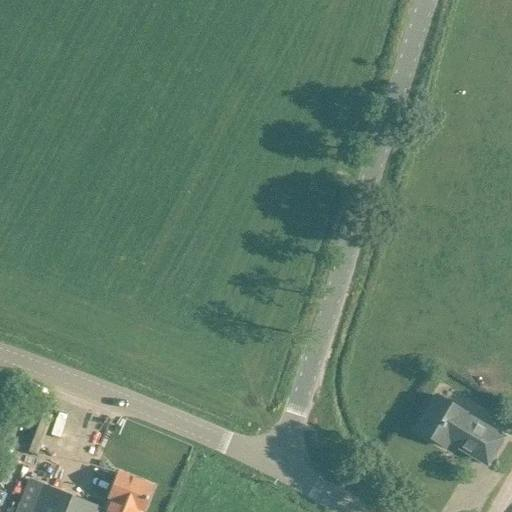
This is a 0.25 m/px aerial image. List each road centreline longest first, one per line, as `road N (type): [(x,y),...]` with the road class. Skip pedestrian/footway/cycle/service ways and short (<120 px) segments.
road 1 (tertiary): [(277,464),(426,0)]
road 2 (tertiary): [(277,464),(0,355)]
